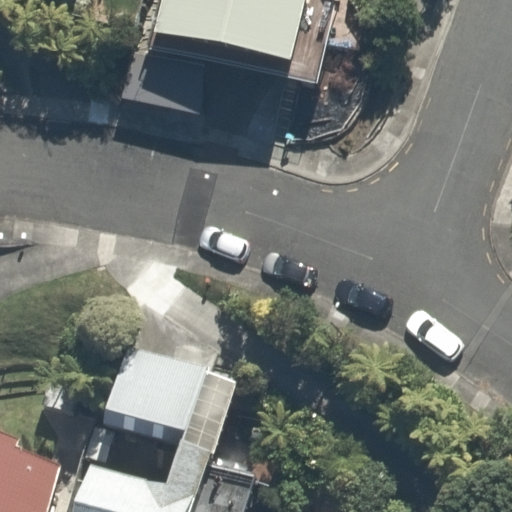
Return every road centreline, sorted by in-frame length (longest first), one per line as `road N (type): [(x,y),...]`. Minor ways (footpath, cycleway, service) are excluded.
road 1 (residential): [(409,275),(261,217),(162,189),(0,167)]
road 2 (residential): [(511,0),(409,275)]
